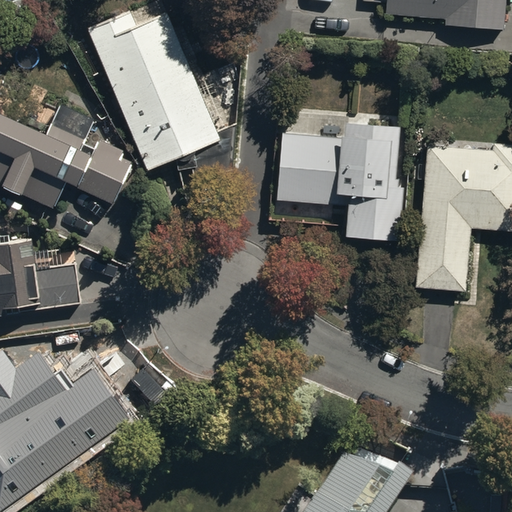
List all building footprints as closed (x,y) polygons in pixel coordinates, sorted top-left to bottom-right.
[(160,0),(159,0),(88,29),(146,170),(219,140),(160,0)] [(503,0),(386,0),(385,16),(443,20),(443,27),(502,30),(503,0)] [(0,184),(55,209),(65,185),(112,205),(131,159),(96,144),(103,128),(55,108),(44,134),(0,115),(0,184)] [(342,138),(281,135),(277,199),(345,203),(344,238),(400,241),(403,175),(396,175),(399,127),(342,124),(342,138)] [(426,146),(414,286),(465,291),(470,228),(511,231),(511,145),(485,143),(484,151),(426,146)] [(0,315),(81,304),(75,264),(35,270),(31,239),(0,242),(0,315)] [(36,361),(0,388),(0,504),(5,511),(114,433),(107,424),(131,407),(108,377),(74,403),(79,410),(49,433),(47,430),(52,426),(37,407),(58,390),(36,361)] [(388,511),(415,474),(399,464),(388,481),(343,451),(302,511),(388,511)]
